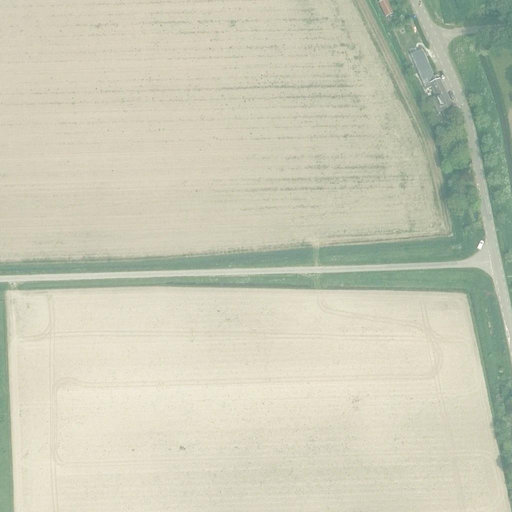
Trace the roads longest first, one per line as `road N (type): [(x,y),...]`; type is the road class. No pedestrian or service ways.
road 1 (unclassified): [(0,281),(495,260)]
road 2 (unclassified): [(495,260),(460,108),(411,0)]
